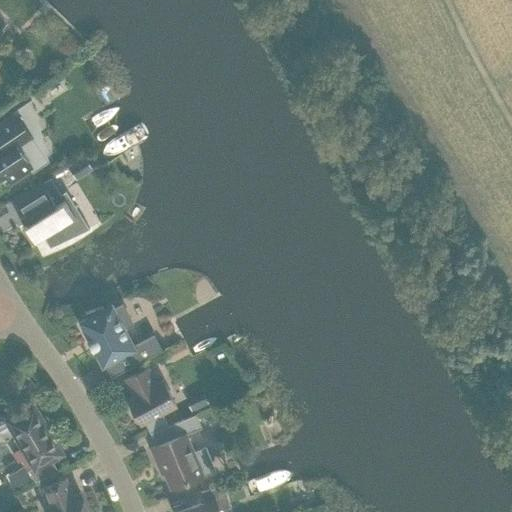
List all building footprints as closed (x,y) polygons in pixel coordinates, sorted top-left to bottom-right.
[(33,107),(46,98),(39,88),(26,97),(33,107)] [(0,176),(5,174),(10,182),(32,167),(33,169),(43,163),(43,162),(47,159),(32,137),(16,113),(0,123),(0,176)] [(75,180),(93,169),(84,155),(66,166),(75,180)] [(42,182),(13,200),(27,222),(22,225),(23,227),(23,228),(32,242),(43,235),(44,237),(44,238),(53,236),(62,234),(66,233),(69,230),(72,228),(75,224),(72,220),(71,218),(75,216),(64,199),(60,192),(50,176),(42,182)] [(88,317),(79,322),(88,338),(87,339),(93,350),(94,349),(102,366),(106,364),(126,353),(132,365),(161,350),(153,335),(133,346),(123,327),(132,322),(122,304),(114,308),(112,305),(103,309),(102,306),(85,312),(85,313),(86,313),(88,317)] [(147,366),(125,378),(134,395),(128,398),(141,423),(145,421),(150,431),(167,422),(162,412),(176,405),(162,380),(156,383),(147,366)] [(36,483),(58,471),(52,460),(62,454),(33,405),(6,420),(35,469),(30,472),(36,483)] [(194,451),(186,433),(201,427),(195,413),(169,424),(175,436),(150,447),(157,464),(160,463),(170,488),(203,474),(203,473),(214,469),(205,446),(194,451)] [(65,477),(43,487),(51,505),(44,508),(45,511),(88,511),(80,492),(73,494),(65,477)] [(177,511),(219,511),(218,509),(230,506),(223,484),(200,491),(204,503),(177,511)]
